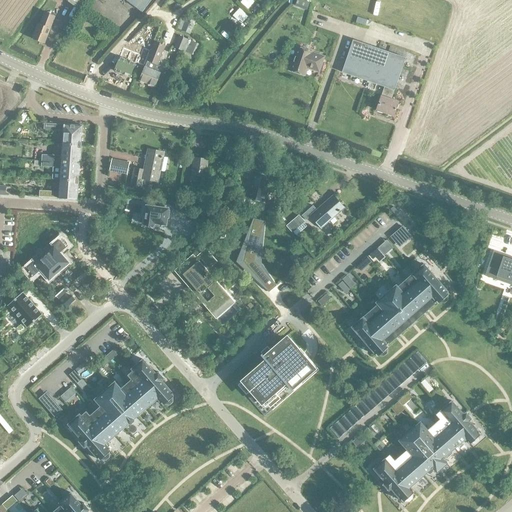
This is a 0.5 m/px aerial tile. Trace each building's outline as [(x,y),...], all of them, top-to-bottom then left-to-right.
[(127,0),(142,11),(150,0),(127,0)] [(55,16),(44,12),(40,24),(38,23),(32,38),(44,43),(55,16)] [(177,28),(190,33),(195,21),(182,16),(177,28)] [(174,47),(183,50),(187,39),(179,36),(174,47)] [(199,44),(187,39),(183,50),(194,55),(199,44)] [(342,72),(384,86),(394,90),(405,57),(353,40),(342,72)] [(145,67),(144,66),(139,80),(155,86),(160,73),(157,72),(158,69),(155,68),(164,45),(155,41),(145,67)] [(139,58),(136,63),(143,66),(149,51),(143,49),(143,48),(140,47),(136,57),(139,58)] [(295,55),(293,54),(291,55),(290,59),(290,61),(292,61),(290,70),(304,75),(306,67),(318,71),(323,57),(311,53),(311,52),(297,47),(295,55)] [(130,76),(135,63),(119,57),(114,70),(130,76)] [(391,99),(394,90),(384,86),(376,110),(377,110),(377,109),(393,115),(393,116),(394,116),(399,101),(398,101),(398,102),(391,99)] [(44,123),(44,129),(63,130),(62,143),(81,144),(82,125),(44,123)] [(42,154),(41,160),(79,162),(81,144),(62,143),(61,155),(42,154)] [(138,168),(135,183),(141,184),(142,178),(157,181),(160,170),(165,171),(166,167),(161,166),(163,152),(148,149),(144,170),(138,168)] [(193,157),(191,180),(196,180),(197,175),(206,176),(208,159),(193,157)] [(41,160),(41,166),(53,167),(53,179),(60,179),(78,180),(79,162),(41,160)] [(254,171),(247,198),(264,202),(271,175),(254,171)] [(39,190),(39,196),(58,198),(77,199),(78,180),(60,179),(59,191),(39,190)] [(313,205),(302,215),(306,220),(311,216),(321,228),(330,220),(333,224),(336,221),(333,217),(343,208),(333,196),(317,210),(313,205)] [(144,206),(143,215),(145,216),(144,224),(153,226),(154,223),(166,224),(167,217),(168,217),(169,211),(167,210),(168,208),(146,206),(146,207),(144,206)] [(297,214),(285,225),(291,232),(303,221),(297,214)] [(56,218),(55,230),(62,231),(61,237),(73,238),(75,220),(56,218)] [(243,259),(236,262),(245,264),(259,280),(266,289),(269,292),(276,285),(275,284),(271,279),(268,275),(255,260),(261,236),(263,230),(265,221),(253,218),(245,249),(241,250),(240,250),(244,254),(243,259)] [(403,226),(391,236),(397,244),(404,238),(406,240),(411,236),(403,226)] [(34,261),(25,269),(32,277),(39,270),(40,272),(42,270),(49,278),(58,287),(62,284),(54,274),(67,262),(60,254),(62,253),(61,251),(67,245),(61,238),(52,246),(53,247),(35,263),(34,261)] [(384,242),(379,247),(383,252),(389,247),(384,242)] [(511,258),(493,252),(488,267),(498,271),(496,276),(511,280),(511,258)] [(190,267),(180,276),(195,293),(197,291),(200,294),(207,287),(214,295),(206,302),(215,312),(227,301),(221,293),(223,291),(208,274),(203,278),(200,273),(204,270),(193,256),(186,262),(190,267)] [(361,262),(356,266),(360,271),(365,266),(361,262)] [(378,304),(352,327),(377,356),(379,355),(379,354),(380,354),(383,354),(386,352),(386,348),(387,347),(388,346),(387,344),(436,301),(438,303),(439,302),(440,301),(444,301),(447,299),(447,295),(449,293),(448,292),(423,264),(397,287),(397,286),(396,285),(376,302),(377,303),(378,304)] [(346,274),(341,278),(345,283),(350,279),(346,274)] [(341,281),(337,285),(341,289),(345,285),(341,281)] [(22,292),(8,305),(27,327),(42,314),(22,292)] [(264,358),(236,383),(265,416),(272,410),(272,409),(316,371),(308,363),(302,356),(303,355),(302,354),(298,350),(287,338),(277,348),(276,347),(275,346),(275,345),(270,349),(270,350),(263,355),(262,353),(261,354),(264,358)] [(68,423),(68,424),(81,438),(78,440),(84,447),(87,445),(88,446),(100,460),(102,458),(106,458),(108,456),(109,452),(111,450),(105,443),(106,443),(128,423),(131,424),(134,421),(134,418),(157,398),(158,399),(163,405),(165,403),(169,403),(172,401),(172,397),(174,395),(174,394),(161,380),(162,380),(164,378),(163,378),(158,371),(155,373),(143,359),(132,368),(133,370),(129,375),(128,375),(132,379),(121,389),(115,382),(115,381),(95,399),(94,399),(95,399),(101,406),(90,416),(86,412),(81,416),(79,414),(68,423)] [(388,377),(379,385),(388,395),(398,387),(388,377)] [(424,378),(420,382),(425,387),(429,383),(424,378)] [(379,385),(367,395),(376,406),(388,395),(379,385)] [(367,395),(355,406),(364,417),(376,406),(367,395)] [(390,455),(375,468),(386,481),(384,483),(390,490),(392,488),(404,501),(406,499),(410,500),(413,498),(413,494),(413,493),(415,492),(410,487),(432,468),(432,469),(434,467),(438,472),(448,463),(444,459),(445,457),(466,439),(470,443),(473,442),(477,442),(479,440),(480,436),(479,436),(482,434),(470,421),(473,418),(467,412),(464,414),(462,411),(460,409),(453,401),(437,414),(442,419),(429,430),(421,422),(400,440),(409,450),(396,461),(392,457),(390,455)] [(355,406),(343,416),(352,427),(364,417),(355,406)] [(343,416),(339,419),(348,430),(352,427),(343,416)] [(23,487),(14,494),(20,501),(28,494),(23,487)] [(87,511),(89,509),(84,503),(81,505),(71,493),(59,503),(61,505),(53,511),(39,511),(37,509),(33,511),(87,511)]
